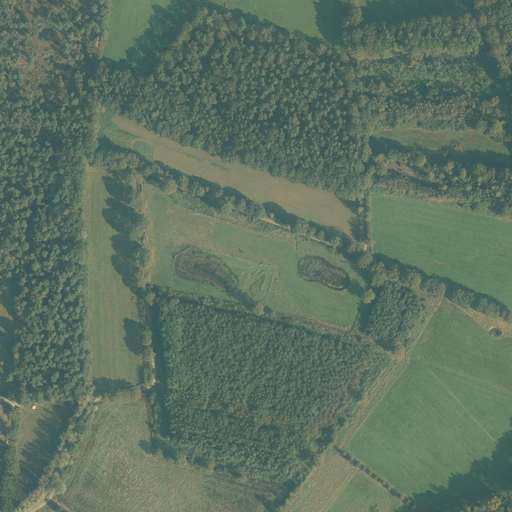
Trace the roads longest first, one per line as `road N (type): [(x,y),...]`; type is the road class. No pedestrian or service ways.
road 1 (track): [(348,0),(363,253),(132,166)]
road 2 (track): [(132,166),(154,379),(146,389),(92,404),(48,500),(31,511)]
road 3 (track): [(83,158),(104,0)]
